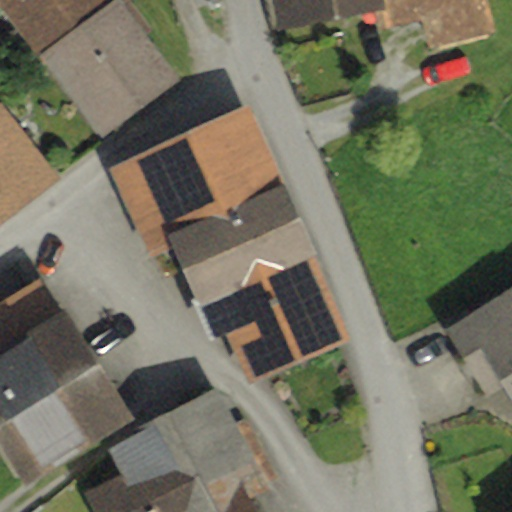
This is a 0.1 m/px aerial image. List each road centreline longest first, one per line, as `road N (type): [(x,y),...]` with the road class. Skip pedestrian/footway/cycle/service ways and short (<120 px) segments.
road 1 (residential): [(403,511),(380,369),(256,52)]
road 2 (residential): [(332,511),(270,414),(200,369),(111,276),(65,195)]
road 3 (residential): [(256,52),(65,195)]
